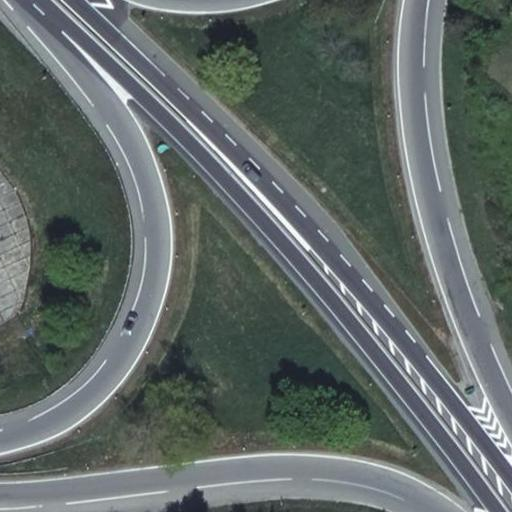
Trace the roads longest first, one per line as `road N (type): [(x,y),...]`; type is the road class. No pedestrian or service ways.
road 1 (trunk): [(41,0),(259,214),(497,511)]
road 2 (trunk): [(511,479),(302,222),(69,0)]
road 3 (trunk): [(20,0),(129,130),(161,240),(137,337),(111,378),(72,414),(0,442)]
road 4 (trunk): [(0,497),(284,463),(388,481),(444,511)]
road 5 (trunk): [(511,424),(495,395),(420,161),(415,56),(422,0)]
